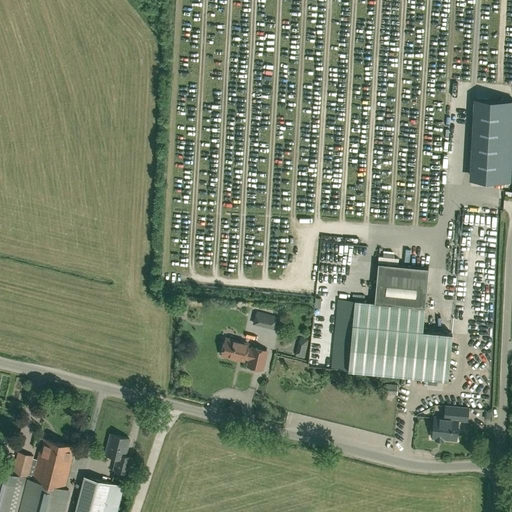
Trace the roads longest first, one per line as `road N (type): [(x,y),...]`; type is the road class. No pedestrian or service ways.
road 1 (unclassified): [(498,466),(409,465),(0,362)]
road 2 (unclassified): [(498,466),(511,242)]
